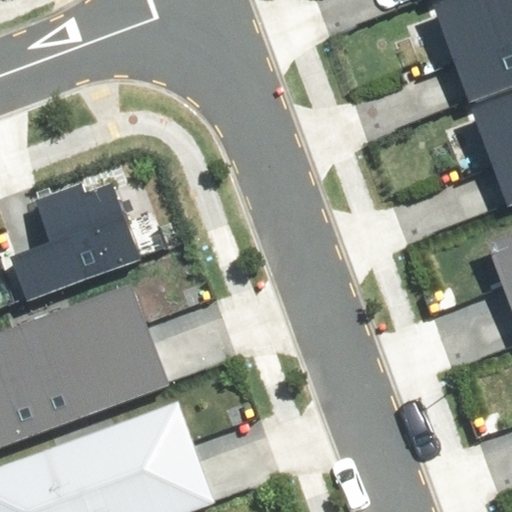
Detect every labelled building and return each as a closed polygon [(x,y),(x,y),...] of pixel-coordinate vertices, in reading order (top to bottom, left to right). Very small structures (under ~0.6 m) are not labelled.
[(511,0),(457,0),(443,6),(480,99),(511,86),(511,0)] [(511,95),(479,108),(511,189),(511,95)] [(130,260),(102,191),(81,200),(74,182),(24,201),(46,254),(10,268),(24,302),(130,260)] [(0,323),(0,436),(170,375),(133,275),(0,323)] [(0,461),(0,511),(173,511),(215,497),(178,397),(0,461)]
